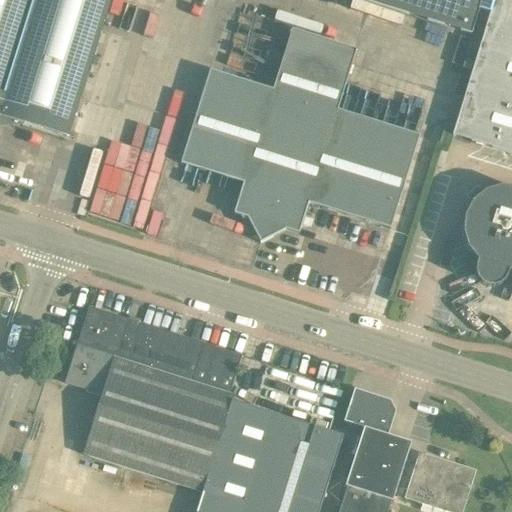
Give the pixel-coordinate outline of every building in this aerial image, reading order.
[(0,0),(0,117),(68,139),(111,0),(0,0)] [(358,0),(440,25),(471,34),(474,25),(479,11),(490,14),(494,0),(358,0)] [(453,135),(452,137),(511,155),(511,0),(494,0),(490,14),(487,25),(453,135)] [(338,113),(358,52),(293,31),(274,92),(211,72),(182,166),(244,185),(234,216),(248,220),(261,245),(298,227),(302,228),(309,206),(390,231),(420,139),(338,113)] [(511,198),(459,182),(429,277),(511,303),(511,198)] [(78,345),(78,347),(230,396),(243,357),(90,307),(78,345)] [(229,398),(230,396),(78,347),(66,384),(104,396),(84,455),(203,493),(196,511),(318,511),(343,438),(231,402),(232,399),(229,398)] [(365,431),(338,511),(386,511),(387,511),(389,511),(406,460),(411,445),(386,437),(394,414),(388,403),(352,391),(342,423),(365,431)] [(442,511),(462,511),(475,472),(418,454),(404,500),(442,511)]
